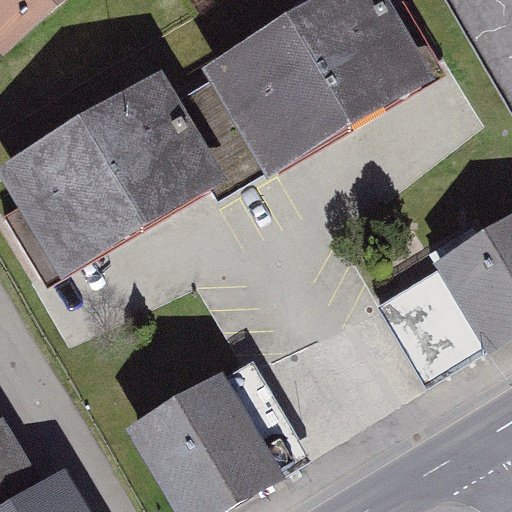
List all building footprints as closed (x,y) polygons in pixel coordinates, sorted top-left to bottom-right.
[(0,0),(0,55),(64,0),(0,0)] [(379,0),(358,0),(212,83),(266,177),(428,85),(379,0)] [(163,93),(1,184),(59,287),(221,195),(163,93)] [(511,233),(380,314),(429,394),(485,360),(491,369),(511,356),(511,233)] [(253,374),(129,446),(167,511),(252,511),(283,494),(279,487),(309,469),(253,374)] [(0,511),(82,511),(66,485),(45,497),(5,431),(0,433),(0,511)]
